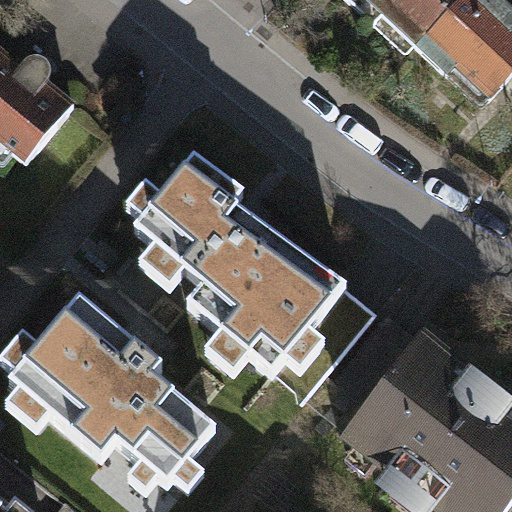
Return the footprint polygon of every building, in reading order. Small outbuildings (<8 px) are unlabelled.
[(413,46),(457,0),(344,0),(371,23),(384,17),(413,46)] [(511,13),(497,0),(457,0),(413,46),(439,79),(456,66),(488,102),(511,75),(511,13)] [(0,146),(26,168),(77,109),(48,86),(51,77),(51,70),(46,65),(38,62),(29,63),(22,72),(0,54),(0,146)] [(133,244),(204,300),(190,317),(274,384),(346,298),(232,219),(243,205),(195,167),(133,244)] [(165,378),(81,308),(13,389),(105,465),(119,447),(170,490),(214,437),(156,388),(165,378)] [(511,415),(418,344),(345,440),(440,511),(500,511),(511,497),(511,415)]
